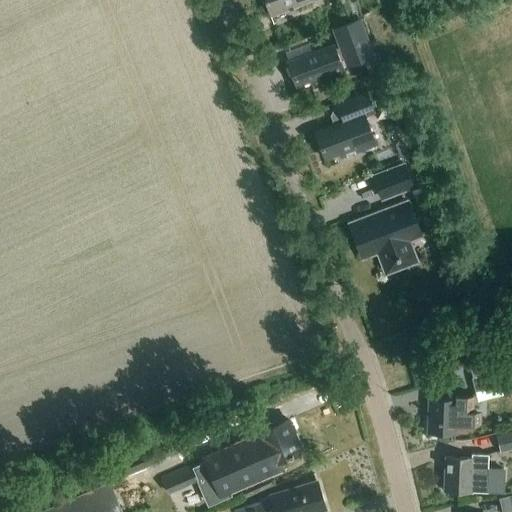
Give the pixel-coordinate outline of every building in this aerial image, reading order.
[(265,0),(272,16),(312,0),(265,0)] [(384,84),(373,56),(359,18),(333,28),(340,46),(336,48),(334,43),(288,60),(298,84),(310,79),(314,88),(347,76),(341,59),(344,58),(347,65),(364,59),(370,75),(366,77),(371,89),(384,84)] [(337,102),(337,104),(342,117),(333,121),(334,123),(315,130),(325,156),(340,150),(342,155),(375,143),(364,114),(373,110),(366,91),(337,102)] [(373,174),(383,199),(416,186),(407,161),(373,174)] [(408,200),(350,222),(363,256),(379,250),(387,273),(417,261),(408,239),(421,234),(408,200)] [(461,299),(446,305),(449,312),(464,306),(461,299)] [(498,370),(473,377),(477,390),(502,384),(498,370)] [(456,395),(456,399),(430,397),(428,431),(455,433),(455,430),(467,431),(475,423),(476,411),(472,411),(473,396),(456,395)] [(270,462),(301,449),(289,420),(258,433),(259,435),(207,457),(215,476),(267,454),(270,462)] [(511,430),(498,434),(502,451),(511,448),(511,430)] [(489,454),(472,453),(471,457),(446,456),(445,491),(487,493),(489,458),(489,454)] [(122,511),(110,483),(42,511),(122,511)] [(308,511),(325,507),(318,483),(260,500),(261,503),(235,510),(236,511),(266,511),(265,507),(274,505),(275,511),(308,511)] [(511,494),(500,498),(503,511),(506,511),(511,510),(511,494)]
